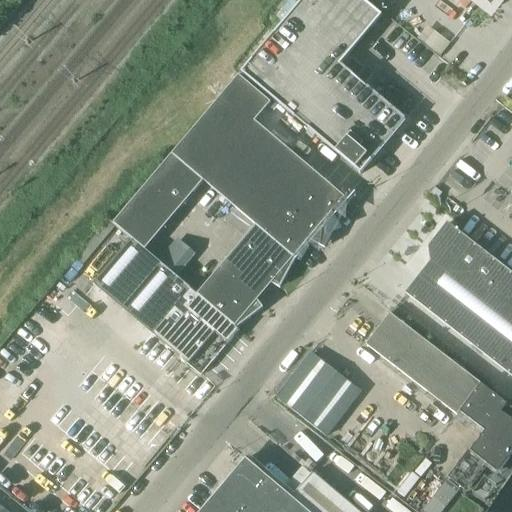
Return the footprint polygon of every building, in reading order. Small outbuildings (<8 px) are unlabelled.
[(381,17),(361,0),(302,0),(241,74),(360,174),(359,175),(360,175),(406,121),(340,66),(381,17)] [(500,0),(474,0),(491,12),(500,0)] [(238,77),(172,156),(204,183),(255,123),(271,104),(238,77)] [(234,208),(284,147),(255,123),(204,183),(234,208)] [(264,233),(314,173),(284,147),(234,208),(235,209),(256,226),(264,233)] [(352,199),(334,189),(333,189),(314,173),(264,233),(294,259),(309,241),(325,249),(352,199)] [(179,211),(147,184),(113,225),(131,241),(144,252),(179,211)] [(235,209),(225,220),(246,238),(256,226),(235,209)] [(511,273),(459,231),(459,230),(457,229),(457,230),(448,223),(428,248),(430,262),(429,263),(406,294),(511,376),(511,273)] [(280,289),(296,260),(294,259),(264,233),(256,226),(246,238),(234,252),(272,285),(280,289)] [(240,331),(238,329),(197,295),(144,252),(131,241),(92,287),(201,376),(240,331)] [(258,301),(220,269),(197,295),(238,329),(264,308),(258,301)] [(366,345),(423,390),(447,358),(390,314),(366,345)] [(455,414),(479,383),(447,358),(423,390),(455,414)] [(345,383),(326,368),(299,401),(318,416),(345,383)] [(511,407),(481,384),(457,416),(483,435),(470,451),(497,472),(511,452),(511,407)] [(308,511),(246,459),(200,511),(308,511)] [(447,482),(423,511),(443,511),(459,492),(447,482)]
